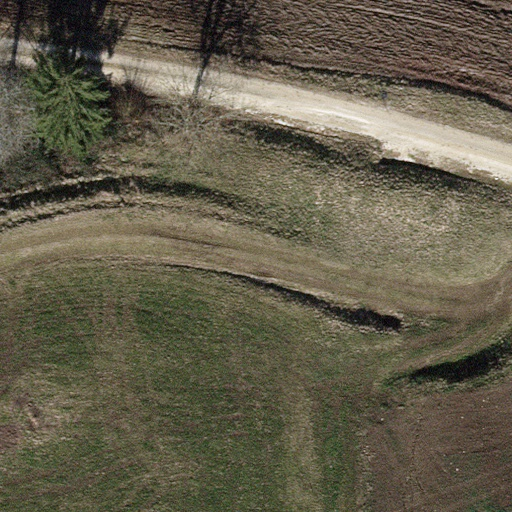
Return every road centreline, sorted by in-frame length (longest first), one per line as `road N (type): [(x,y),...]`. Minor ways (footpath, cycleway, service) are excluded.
road 1 (track): [(0,249),(138,227),(263,249),(409,291),(470,295),(511,282)]
road 2 (track): [(511,164),(221,91),(0,58)]
